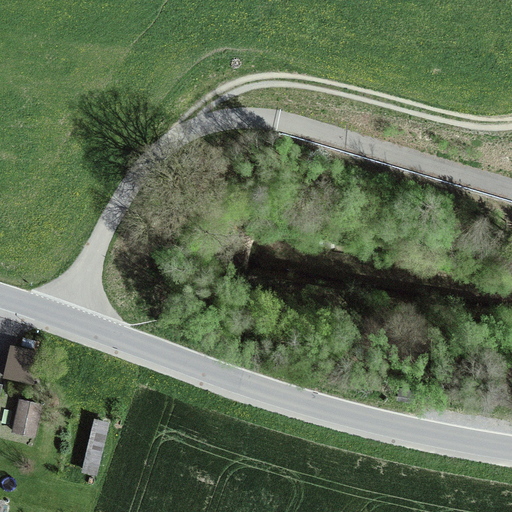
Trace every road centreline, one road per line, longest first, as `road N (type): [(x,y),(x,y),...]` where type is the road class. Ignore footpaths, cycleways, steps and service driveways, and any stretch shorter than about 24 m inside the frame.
road 1 (tertiary): [(511,450),(258,390),(0,296)]
road 2 (track): [(188,130),(188,119),(226,91),(278,78),(473,122),(511,122)]
